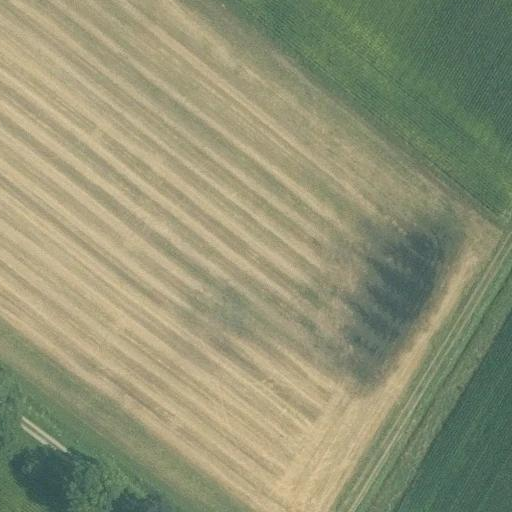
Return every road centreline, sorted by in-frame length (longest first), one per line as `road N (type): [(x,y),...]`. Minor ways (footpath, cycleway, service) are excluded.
road 1 (track): [(341,511),(511,226)]
road 2 (track): [(0,406),(142,511)]
